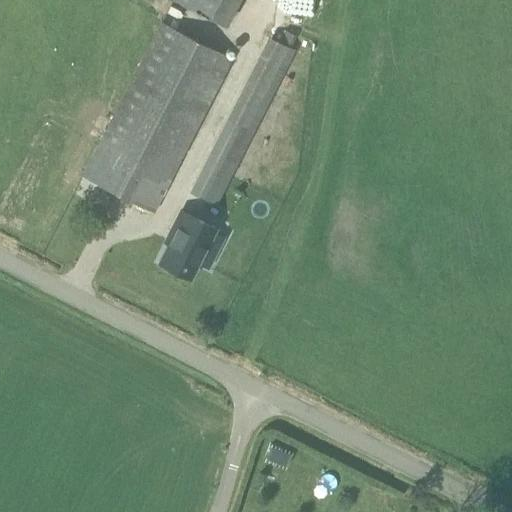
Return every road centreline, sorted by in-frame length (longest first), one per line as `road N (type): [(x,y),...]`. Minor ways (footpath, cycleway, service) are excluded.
road 1 (unclassified): [(256,392),(0,262)]
road 2 (unclassified): [(494,511),(256,392)]
road 3 (unclassified): [(256,392),(221,511)]
